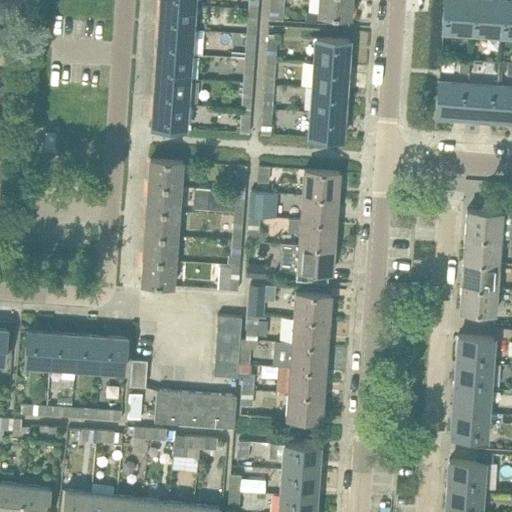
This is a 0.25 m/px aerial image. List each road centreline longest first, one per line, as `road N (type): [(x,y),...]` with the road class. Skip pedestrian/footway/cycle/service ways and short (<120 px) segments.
road 1 (residential): [(359,511),(384,157)]
road 2 (residential): [(426,511),(449,163)]
road 3 (residential): [(87,297),(106,278),(125,0)]
road 4 (residential): [(384,157),(396,0)]
